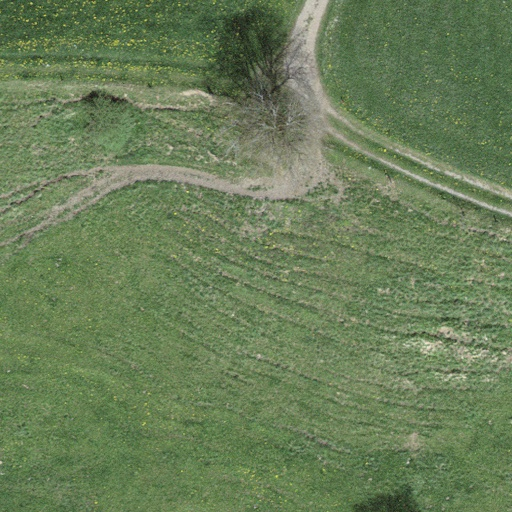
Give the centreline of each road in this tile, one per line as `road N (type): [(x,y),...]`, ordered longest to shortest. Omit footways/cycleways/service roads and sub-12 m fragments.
road 1 (track): [(0,81),(189,90),(300,67)]
road 2 (track): [(300,67),(316,132),(402,179),(511,214)]
